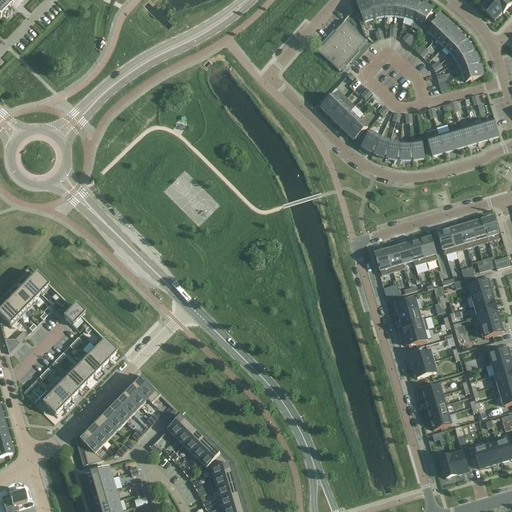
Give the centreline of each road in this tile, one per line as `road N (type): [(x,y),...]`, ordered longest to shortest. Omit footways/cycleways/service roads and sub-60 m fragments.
road 1 (residential): [(511,146),(423,176),(376,171),(346,152),(269,74)]
road 2 (residential): [(352,242),(432,511)]
road 3 (secondary): [(58,136),(108,89),(251,0)]
road 4 (residential): [(30,459),(191,308)]
road 5 (tertiary): [(191,308),(267,383),(314,469)]
road 6 (residential): [(352,242),(504,199)]
